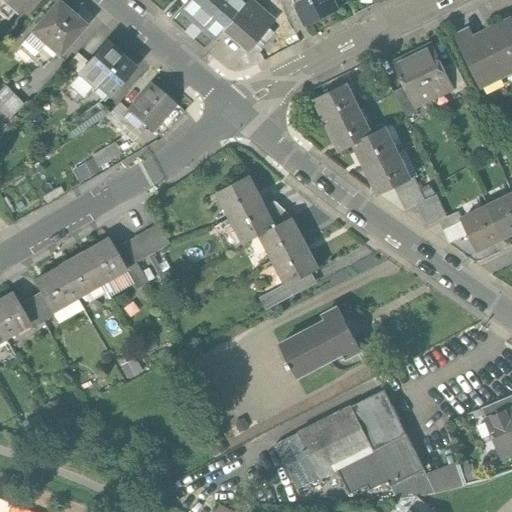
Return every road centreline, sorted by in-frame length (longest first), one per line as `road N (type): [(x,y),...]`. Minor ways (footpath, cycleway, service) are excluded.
road 1 (residential): [(235,109),(511,316)]
road 2 (residential): [(235,109),(191,149),(0,266)]
road 3 (residential): [(446,0),(271,80),(235,109)]
road 4 (residential): [(116,0),(235,109)]
